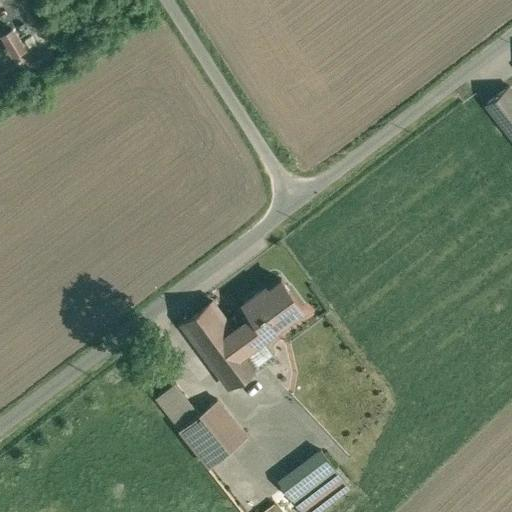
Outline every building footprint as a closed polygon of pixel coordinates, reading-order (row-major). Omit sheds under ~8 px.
[(14,29),(1,36),(14,58),(26,51),(14,29)] [(511,89),(509,85),(485,104),(511,138),(511,89)] [(220,296),(181,325),(231,390),(266,364),(252,345),(307,304),(289,280),(237,319),(220,296)] [(131,363),(152,392),(175,375),(154,346),(131,363)] [(176,383),(156,399),(208,468),(247,439),(218,401),(200,415),(176,383)] [(320,453),(280,485),(301,511),(317,511),(348,488),(320,453)]
